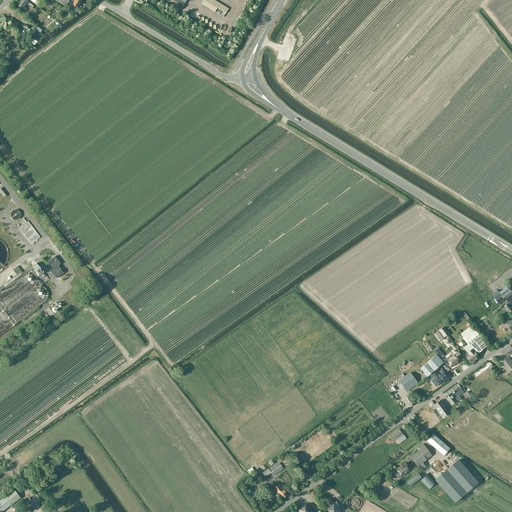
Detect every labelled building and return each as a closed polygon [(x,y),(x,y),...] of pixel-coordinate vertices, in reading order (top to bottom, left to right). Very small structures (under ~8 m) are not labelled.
[(25,0),(21,0),(18,5),(25,11),(27,9),(24,7),(26,5),(27,6),(28,3),(28,2),(25,0)] [(20,216),(21,215),(20,213),(20,212),(19,211),(18,211),(17,210),(16,210),(15,210),(14,210),(13,210),(12,211),(11,212),(11,213),(10,215),(10,216),(11,217),(11,218),(12,219),(13,219),(14,220),(15,220),(16,220),(17,220),(18,219),(19,218),(20,216)] [(39,236),(27,220),(25,222),(22,218),(17,222),(21,227),(19,228),(30,242),(39,236)] [(53,269),(51,271),(56,278),(64,273),(58,266),(61,264),(55,256),(47,262),(53,269)] [(36,271),(35,272),(38,276),(43,272),(37,263),(32,266),(36,271)] [(497,290),(492,294),(499,304),(506,299),(509,303),(511,300),(511,285),(499,293),(497,290)] [(468,360),(467,361),(470,364),(478,358),(475,355),(487,345),(480,337),(471,325),(460,334),(468,344),(463,348),(469,356),(466,358),(468,360)] [(444,327),(439,331),(444,338),(449,334),(444,327)] [(511,347),(510,345),(502,351),(507,358),(511,354),(511,347)] [(458,352),(450,358),(449,356),(445,359),(444,361),(447,365),(449,365),(450,364),(452,367),(460,361),(458,358),(461,356),(458,352)] [(443,363),(436,354),(420,368),(427,376),(443,363)] [(509,357),(501,363),(505,369),(508,373),(511,370),(511,360),(509,357)] [(435,380),(437,379),(440,384),(447,378),(443,373),(444,373),(442,370),(438,373),(436,371),(432,374),(435,380)] [(405,377),(399,381),(405,389),(416,381),(410,373),(405,377)] [(457,397),(463,392),(458,384),(451,389),(457,397)] [(453,400),(457,397),(451,389),(444,395),(451,405),(455,402),(453,400)] [(441,400),(436,404),(433,406),(442,418),(450,412),(441,400)] [(399,444),(406,439),(399,429),(392,435),(396,440),(399,444)] [(443,456),(450,448),(433,434),(427,441),(443,456)] [(422,463),(432,455),(423,444),(418,448),(419,450),(410,457),(420,471),(426,467),(422,463)] [(281,458),(277,460),(279,462),(269,470),(268,468),(262,473),(266,477),(271,473),(273,476),(283,468),(279,463),(283,460),(281,458)] [(478,482),(459,460),(436,480),(455,501),(478,482)] [(405,464),(397,470),(402,477),(410,471),(405,464)] [(282,499),(287,495),(279,484),(273,488),(277,493),(278,492),(282,499)] [(0,511),(20,498),(14,490),(0,500),(0,511)] [(267,493),(263,497),(266,501),(272,497),(269,493),(270,492),(269,490),(267,492),(267,493)] [(330,499),(324,505),(329,509),(328,510),(329,511),(337,511),(339,510),(335,506),(337,505),(330,499)]
